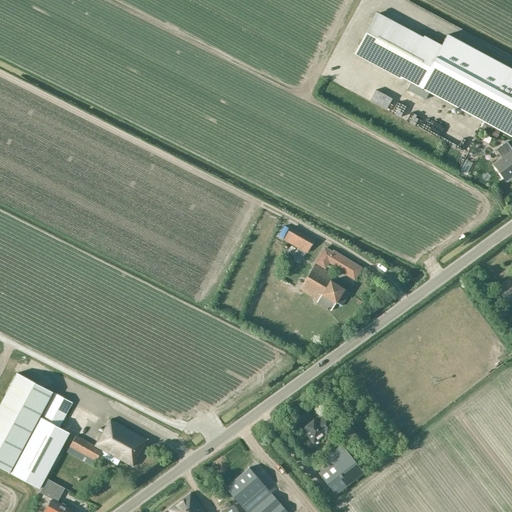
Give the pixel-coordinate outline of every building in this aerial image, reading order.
[(425,99),(429,92),(511,137),(511,69),(447,35),(440,47),(378,13),(356,53),(410,82),(406,89),(425,99)] [(496,137),(499,132),(487,125),(484,131),(496,137)] [(511,171),(511,154),(510,152),(511,150),(511,148),(506,141),(496,149),(501,157),(493,164),(505,181),(511,176),(511,174),(511,173),(511,171)] [(329,263),(335,267),(353,278),(360,268),(324,246),(314,262),(325,269),(329,263)] [(330,280),(334,275),(330,273),(315,263),(298,291),(331,311),(335,302),(342,306),(350,293),(344,290),(330,280)] [(508,280),(497,289),(507,303),(511,299),(511,276),(508,280)] [(16,373),(0,403),(0,467),(11,473),(39,488),(69,433),(59,428),(72,403),(54,393),(16,373)] [(316,418),(302,429),(313,444),(323,436),(325,439),(338,429),(327,415),(318,421),(316,418)] [(93,467),(96,462),(102,451),(132,466),(147,439),(109,419),(94,445),(76,435),(69,447),(66,452),(93,467)] [(343,427),(350,436),(351,435),(357,443),(364,437),(351,421),(343,427)] [(324,467),(318,472),(335,495),(363,473),(341,444),(320,460),(324,467)] [(287,511),(249,467),(224,488),(245,511),(287,511)] [(71,511),(73,511),(53,500),(60,486),(53,482),(46,495),(51,498),(44,511),(71,511)] [(203,511),(190,493),(164,511),(203,511)]
